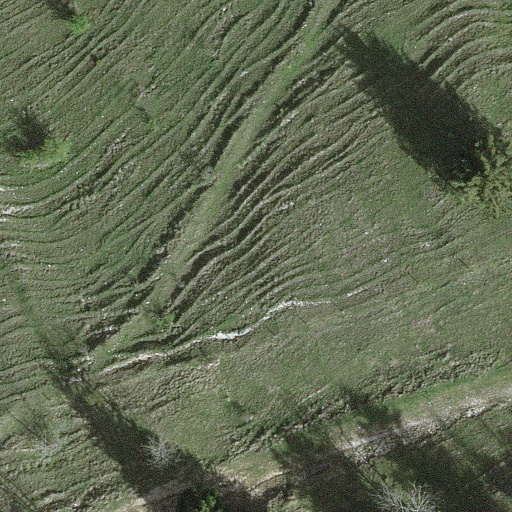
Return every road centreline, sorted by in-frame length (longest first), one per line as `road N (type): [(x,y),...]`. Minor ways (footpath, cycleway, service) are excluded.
road 1 (track): [(347,0),(221,177),(138,318),(55,388)]
road 2 (track): [(133,511),(511,379)]
